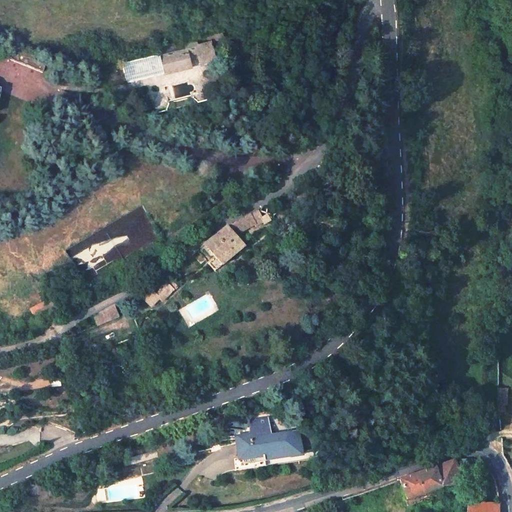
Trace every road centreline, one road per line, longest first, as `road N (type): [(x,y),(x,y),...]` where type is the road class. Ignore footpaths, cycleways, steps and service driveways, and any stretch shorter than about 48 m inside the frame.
road 1 (tertiary): [(388,3),(405,219),(396,274),(359,321),(318,357),(277,378),(0,481)]
road 2 (residential): [(0,349),(22,345),(160,270),(299,168),(319,149),(364,27),(388,3)]
road 3 (tertiary): [(272,511),(466,448),(499,469),(508,511)]
